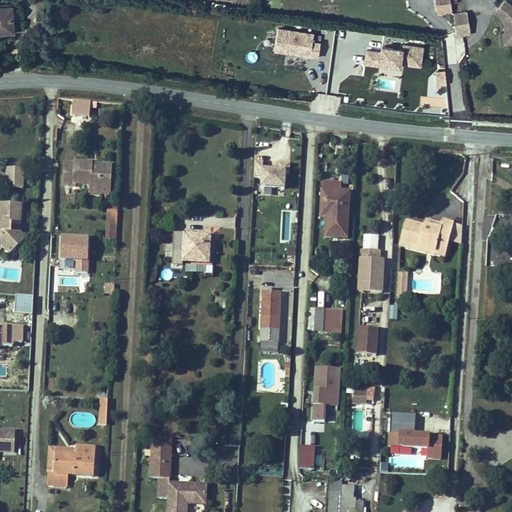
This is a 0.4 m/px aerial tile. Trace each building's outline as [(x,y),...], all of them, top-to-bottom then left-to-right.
[(452,8),(450,0),(435,0),(438,11),(452,8)] [(504,15),(511,3),(511,0),(504,0),(497,9),(504,15)] [(4,29),(14,28),(12,3),(0,3),(0,24),(3,24),(4,29)] [(468,32),(466,10),(453,11),(455,34),(468,32)] [(279,26),(275,49),(320,56),(322,40),(314,39),(315,31),(279,26)] [(404,45),(383,43),(382,50),(367,49),(366,63),(380,64),(381,61),(402,64),(402,61),(423,64),(425,44),(404,41),(404,45)] [(92,102),(73,100),(71,116),(91,117),(92,102)] [(164,119),(165,110),(154,108),(153,118),(164,119)] [(264,177),(263,185),(287,186),(287,172),(291,172),(291,163),(280,163),(279,167),(264,167),(264,160),(256,160),(255,176),(264,177)] [(87,184),(88,162),(76,162),(75,167),(65,167),(64,186),(73,186),(75,183),(87,184)] [(103,188),(104,171),(94,170),(94,162),(88,162),(87,184),(90,184),(90,187),(103,188)] [(104,171),(104,163),(94,162),(94,170),(104,171)] [(24,169),(9,169),(9,186),(24,186),(24,169)] [(338,183),(322,182),(321,190),(338,191),(338,183)] [(349,234),(351,192),(338,191),(321,190),(320,190),(319,215),(324,216),(323,233),(349,234)] [(22,204),(1,203),(0,220),(3,220),(2,227),(0,226),(0,236),(2,236),(1,244),(10,254),(27,239),(21,232),(12,231),(13,223),(21,224),(22,204)] [(119,216),(108,215),(106,238),(117,239),(119,216)] [(443,223),(443,224),(442,228),(426,224),(409,219),(403,240),(438,250),(437,254),(445,256),(454,226),(443,223)] [(442,228),(443,224),(428,219),(426,224),(442,228)] [(211,261),(212,234),(177,232),(176,248),(186,249),(186,260),(211,261)] [(64,235),(63,258),(78,259),(77,271),(90,272),(92,237),(64,235)] [(437,254),(438,250),(403,240),(401,245),(436,255),(437,254)] [(384,291),(385,272),(383,272),(384,260),(380,260),(380,253),(364,253),(362,290),(384,291)] [(19,270),(0,267),(0,277),(18,279),(19,270)] [(407,279),(399,278),(398,293),(406,294),(407,279)] [(104,293),(113,293),(114,285),(105,285),(104,293)] [(260,341),(280,342),(282,292),(274,292),(274,288),(263,287),(260,341)] [(398,319),(398,305),(390,305),(389,318),(398,319)] [(309,332),(318,332),(319,308),(310,308),(309,332)] [(318,332),(342,333),(343,309),(319,308),(318,332)] [(23,327),(6,326),(6,345),(16,346),(16,342),(23,342),(23,327)] [(377,354),(379,328),(361,327),(360,353),(377,354)] [(326,403),(339,404),(341,369),(318,368),(315,419),(326,419),(326,403)] [(366,397),(367,387),(353,386),(352,396),(366,397)] [(416,413),(390,411),(388,445),(428,447),(443,448),(444,434),(415,432),(416,413)] [(96,414),(70,413),(70,425),(95,426),(96,414)] [(0,450),(15,452),(16,430),(0,429),(0,450)] [(151,478),(161,478),(172,479),(175,439),(154,438),(151,478)] [(313,445),(301,445),(300,465),(313,465),(313,445)] [(76,457),(56,456),(55,474),(50,474),(49,487),(68,487),(68,476),(95,477),(97,448),(77,447),(76,450),(76,457)] [(428,447),(427,459),(443,460),(443,448),(428,447)] [(51,449),(50,474),(55,474),(56,456),(76,457),(76,450),(51,449)] [(344,485),(344,478),(328,477),(327,511),(342,511),(342,507),(344,485)] [(182,488),(182,484),(172,484),(172,479),(161,478),(160,498),(170,499),(169,511),(188,511),(189,504),(207,505),(208,486),(190,485),(189,489),(182,488)] [(344,485),(342,507),(342,511),(363,511),(364,499),(354,499),(354,486),(344,485)]
